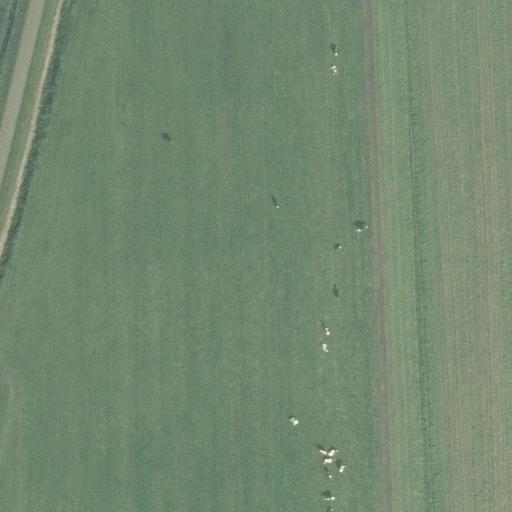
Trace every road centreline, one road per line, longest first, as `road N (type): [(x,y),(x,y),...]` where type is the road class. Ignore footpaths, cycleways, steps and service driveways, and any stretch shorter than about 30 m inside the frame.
road 1 (track): [(371,0),(386,511)]
road 2 (unclassified): [(0,157),(37,0)]
